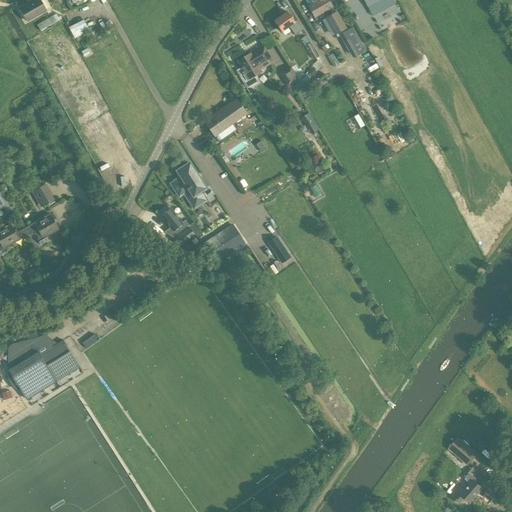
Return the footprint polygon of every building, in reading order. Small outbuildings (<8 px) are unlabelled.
[(39,0),(34,0),(20,8),(28,21),(46,11),(39,0)] [(306,0),(309,5),(308,6),(315,17),(321,13),(324,18),(335,12),(333,9),(332,7),(328,0),(306,0)] [(363,0),(367,7),(375,3),(379,12),(395,4),(393,0),(363,0)] [(335,12),(324,18),(334,35),(345,28),(336,11),(335,12)] [(295,35),(303,29),(297,21),(295,22),(288,12),(274,21),(281,32),(289,26),(295,35)] [(58,20),(55,14),(37,25),(40,31),(58,20)] [(257,80),(256,75),(261,72),(258,68),(262,66),(263,66),(263,67),(264,67),(265,66),(272,62),(264,48),(251,55),(250,54),(237,61),(240,67),(239,68),(237,70),(240,76),(239,76),(242,82),(243,82),(247,88),(257,82),(257,81),(258,81),(257,80)] [(288,86),(298,80),(291,67),(280,73),(288,86)] [(205,122),(210,129),(214,136),(245,114),(236,100),(205,122)] [(92,115),(86,118),(100,145),(114,138),(108,128),(110,127),(107,120),(105,121),(99,111),(97,112),(95,109),(90,111),(92,115)] [(178,171),(182,178),(172,185),(179,196),(183,193),(193,208),(206,200),(200,191),(204,188),(200,182),(201,181),(199,178),(198,179),(196,176),(197,175),(194,170),(193,171),(189,164),(178,171)] [(293,180),(292,177),(288,176),(285,177),(284,180),(286,183),(289,185),(292,183),(293,180)] [(43,206),(53,200),(44,184),(34,190),(43,206)] [(195,235),(188,226),(184,222),(182,223),(170,208),(161,216),(170,227),(164,232),(174,238),(173,238),(176,241),(181,247),(195,235)] [(46,237),(59,230),(50,214),(23,229),(25,233),(27,231),(29,234),(37,230),(40,235),(38,236),(37,240),(40,245),(48,241),(46,237)] [(6,248),(29,234),(27,231),(25,233),(23,229),(15,233),(10,224),(0,229),(0,244),(0,245),(0,254),(0,255),(8,251),(6,248)] [(244,243),(233,225),(204,245),(209,253),(215,263),(244,243)] [(276,237),(268,243),(281,263),(290,257),(276,237)] [(7,350),(7,375),(7,377),(8,379),(8,380),(9,382),(10,384),(11,385),(12,387),(14,388),(15,389),(17,390),(20,388),(23,394),(27,399),(56,382),(79,367),(63,341),(52,347),(44,336),(48,335),(47,334),(13,344),(12,344),(11,345),(10,345),(10,346),(9,346),(8,347),(8,348),(8,349),(7,350)] [(12,398),(10,391),(2,393),(3,400),(12,398)] [(468,465),(476,455),(458,439),(449,448),(468,465)] [(482,488),(479,485),(486,478),(474,467),(464,478),(471,484),(464,491),(461,488),(452,498),(459,504),(464,498),(469,502),(482,488)]
